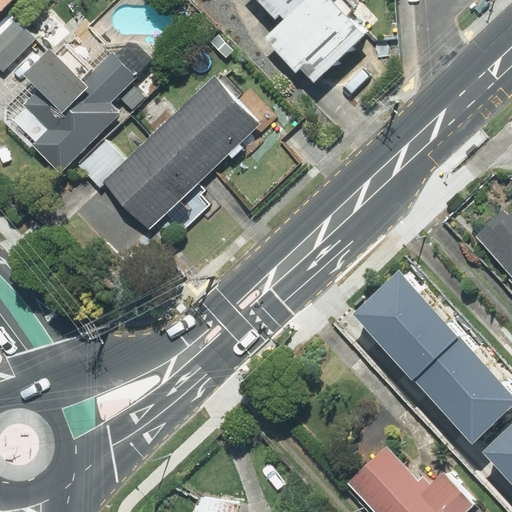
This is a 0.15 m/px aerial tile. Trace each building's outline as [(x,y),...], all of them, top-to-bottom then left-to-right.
[(0,0),(0,26),(28,0),(0,0)] [(257,0),(274,18),(279,14),(284,19),(293,28),(323,0),(257,0)] [(314,80),(368,30),(351,11),(354,8),(347,0),(323,0),(293,28),(284,19),(264,38),(295,72),(301,67),(314,80)] [(2,131),(58,180),(121,119),(109,110),(135,83),(142,73),(121,53),(105,54),(89,69),(65,48),(51,62),(48,58),(21,84),(28,92),(3,115),(2,131)] [(258,122),(215,77),(165,124),(208,169),(258,122)] [(208,169),(165,124),(105,180),(148,226),(208,169)] [(12,150),(0,161),(0,174),(18,192),(36,175),(12,150)] [(504,211),(476,236),(511,276),(511,212),(508,216),(504,211)] [(386,348),(432,307),(403,275),(357,316),(386,348)] [(414,376),(458,337),(432,307),(386,348),(412,378),(414,376)] [(458,337),(414,376),(443,407),(487,367),(459,336),(458,337)] [(511,394),(487,367),(443,407),(471,439),(511,402),(511,394)] [(511,483),(511,425),(483,452),(511,483)] [(374,511),(474,511),(470,507),(472,505),(444,475),(426,491),(387,448),(348,483),(374,511)] [(238,511),(240,503),(199,496),(196,511),(238,511)]
